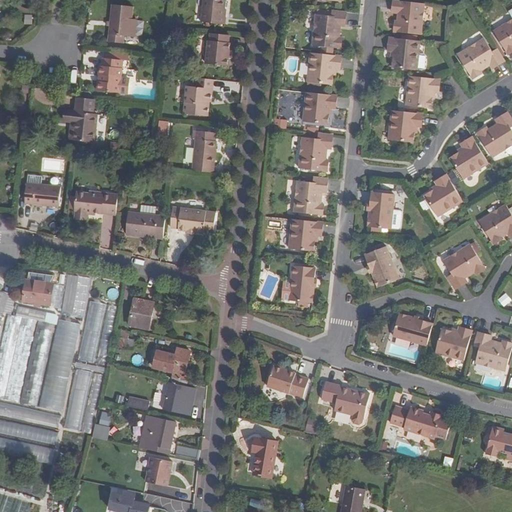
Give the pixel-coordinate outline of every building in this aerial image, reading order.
[(221,14),(222,7),(222,0),(200,0),(199,20),(222,23),(223,14),(221,14)] [(398,10),(398,15),(397,22),(394,22),(393,32),(419,35),(423,4),(393,1),(392,10),(398,10)] [(127,35),(129,17),(130,5),(109,3),(107,20),(107,25),(105,40),(120,42),(121,34),(127,35)] [(339,25),(342,26),(346,26),(347,13),(334,12),(334,17),(318,15),(314,46),(322,47),(336,48),(343,49),(344,38),(341,38),(341,30),(338,30),(339,25)] [(511,21),(494,34),(508,57),(511,55),(511,21)] [(227,56),(227,48),(228,41),(226,41),(227,33),(209,31),(209,39),(205,39),(204,62),(226,64),(227,56)] [(394,52),(393,58),(393,66),(416,69),(416,67),(421,68),(423,66),(425,54),(423,52),(418,52),(419,42),(389,38),(387,51),(391,51),(394,52)] [(490,64),(492,66),(494,69),(506,62),(499,51),(494,54),(486,40),(459,57),(473,82),(483,76),(481,73),(488,69),(486,66),(490,64)] [(334,56),(336,48),(322,47),(321,54),(334,56)] [(104,49),(103,56),(122,58),(127,58),(128,51),(104,49)] [(336,69),(339,69),(341,70),(343,57),(334,56),(321,54),(313,54),(310,81),(333,84),(335,75),(336,69)] [(98,79),(96,79),(95,79),(94,88),(94,87),(126,91),(128,76),(120,75),(122,58),(103,56),(101,55),(99,64),(97,64),(96,72),(97,72),(99,73),(98,79)] [(203,100),(207,100),(209,100),(212,77),(188,75),(187,80),(196,81),(196,85),(184,83),(182,112),(202,114),(203,100)] [(434,93),(436,93),(439,93),(441,80),(411,77),(407,105),(431,108),(432,99),(433,99),(434,93)] [(331,109),(333,109),(337,110),(338,97),(309,93),(305,122),(328,125),(330,115),(331,109)] [(74,128),(71,128),(70,138),(94,140),(97,111),(93,111),(95,97),(77,95),(76,108),(68,108),(66,119),(71,120),(75,120),(74,128)] [(417,127),(419,127),(422,128),(423,115),(394,112),(390,140),(414,142),(415,133),(416,133),(417,127)] [(497,130),(495,128),(488,132),(486,129),(478,135),(492,158),(511,146),(511,130),(511,129),(511,127),(511,118),(509,114),(497,121),(499,125),(500,128),(497,130)] [(325,149),(328,149),(332,150),(334,136),(320,134),(319,140),(304,139),(300,169),(328,172),(330,162),(327,161),(328,153),(324,153),(325,149)] [(211,169),(215,138),(195,136),(191,167),(211,169)] [(465,150),(459,153),(460,154),(452,159),(464,178),(489,163),(473,138),(462,145),(463,148),(465,150)] [(27,171),(27,179),(40,181),(42,172),(27,171)] [(450,176),(454,182),(459,179),(456,173),(450,176)] [(440,188),(435,191),(435,192),(428,196),(441,217),(464,202),(448,176),(437,183),(439,186),(440,188)] [(321,193),(325,193),(329,193),(330,180),(317,178),(316,184),(301,182),(297,213),(325,216),(326,206),(324,205),(324,198),(321,197),(321,193)] [(58,203),(60,183),(40,181),(27,179),(26,179),(23,199),(58,203)] [(86,209),(94,210),(115,211),(117,192),(95,190),(95,194),(88,193),(88,191),(75,190),(73,208),(75,208),(73,217),(86,218),(86,212),(86,209)] [(395,193),(374,190),(372,201),(372,209),(370,226),(373,227),(372,234),(381,235),(382,227),(390,228),(391,227),(399,229),(401,227),(402,212),(401,209),(393,209),(395,193)] [(139,210),(154,211),(155,203),(139,201),(139,210)] [(184,227),(194,228),(201,229),(201,227),(212,228),(214,208),(171,204),(169,224),(175,225),(175,226),(184,227)] [(511,231),(511,213),(507,206),(480,222),(494,246),(503,240),(502,238),(508,234),(511,231)] [(154,211),(139,210),(127,209),(125,231),(139,232),(139,230),(153,231),(153,234),(162,235),(164,212),(154,211)] [(318,236),(320,237),(323,237),(325,223),(295,220),(292,249),(315,251),(316,242),(317,242),(318,236)] [(467,273),(469,275),(476,271),(478,274),(486,268),(472,244),(445,260),(454,275),(449,278),(456,289),(467,281),(465,278),(464,275),(467,273)] [(370,265),(373,272),(378,287),(399,279),(386,247),(366,255),(370,265)] [(315,292),(316,284),(318,267),(296,265),(294,282),(287,281),(285,299),(314,303),(315,292)] [(67,275),(60,316),(83,319),(90,279),(67,275)] [(48,306),(52,285),(25,280),(22,301),(48,306)] [(511,298),(507,292),(499,299),(504,307),(511,300),(511,298)] [(152,303),(133,299),(128,326),(147,330),(152,303)] [(106,305),(90,302),(78,361),(94,365),(106,305)] [(38,321),(43,323),(45,313),(18,307),(16,317),(35,321),(38,321)] [(0,398),(17,402),(35,321),(16,317),(7,314),(0,345),(0,398)] [(434,324),(423,321),(416,319),(401,314),(395,335),(428,345),(434,324)] [(38,407),(61,412),(79,325),(58,320),(38,407)] [(43,323),(38,321),(20,403),(36,406),(54,325),(43,323)] [(129,329),(116,326),(114,334),(119,335),(125,336),(123,346),(130,348),(133,338),(128,337),(129,329)] [(459,333),(454,331),(454,332),(444,330),(438,352),(464,360),(473,331),(461,328),(460,331),(459,333)] [(491,345),(491,341),(493,337),(479,333),(476,347),(482,348),(478,363),(507,372),(511,354),(511,343),(505,342),(504,345),(496,343),(495,346),(491,345)] [(125,336),(119,335),(117,345),(123,346),(125,336)] [(171,378),(179,380),(180,374),(184,375),(189,352),(176,350),(175,354),(174,356),(169,355),(156,352),(152,368),(171,373),(171,372),(173,372),(171,378)] [(293,373),(271,366),(264,386),(300,398),(306,378),(292,374),(293,373)] [(76,370),(63,429),(80,432),(92,374),(76,370)] [(93,374),(81,433),(90,435),(102,375),(93,374)] [(179,380),(171,378),(170,383),(168,383),(162,409),(189,416),(195,389),(186,386),(187,382),(179,380)] [(337,388),(338,386),(338,385),(322,381),(318,399),(333,403),(331,410),(350,415),(349,419),(350,423),(355,424),(358,422),(360,418),(361,418),(367,394),(351,390),(351,392),(337,388)] [(128,397),(126,406),(146,410),(148,401),(128,397)] [(0,402),(0,416),(59,429),(61,416),(0,402)] [(400,430),(428,439),(432,436),(442,440),(448,420),(438,417),(439,415),(428,411),(427,416),(420,414),(420,412),(407,408),(406,411),(392,407),(387,423),(401,428),(400,430)] [(169,454),(175,422),(150,417),(143,448),(169,454)] [(0,419),(0,434),(55,446),(58,432),(0,419)] [(306,419),(304,428),(312,431),(314,421),(306,419)] [(94,423),(91,437),(110,441),(112,427),(94,423)] [(511,437),(510,437),(511,434),(501,431),(502,428),(491,425),(483,453),(494,456),(496,451),(505,453),(504,458),(511,460),(511,437)] [(0,453),(52,465),(54,451),(0,438),(0,453)] [(276,443),(254,438),(251,451),(257,452),(254,474),(270,477),(276,443)] [(198,461),(200,450),(178,445),(175,456),(198,461)] [(447,456),(445,465),(454,467),(456,458),(447,456)] [(151,458),(146,482),(168,486),(173,462),(151,458)] [(359,511),(364,489),(346,486),(340,511),(359,511)] [(148,511),(150,506),(133,501),(134,498),(113,493),(109,509),(122,511),(148,511)] [(0,500),(0,511),(8,511),(14,498),(2,494),(0,500)] [(24,511),(28,503),(17,499),(12,511),(24,511)]
